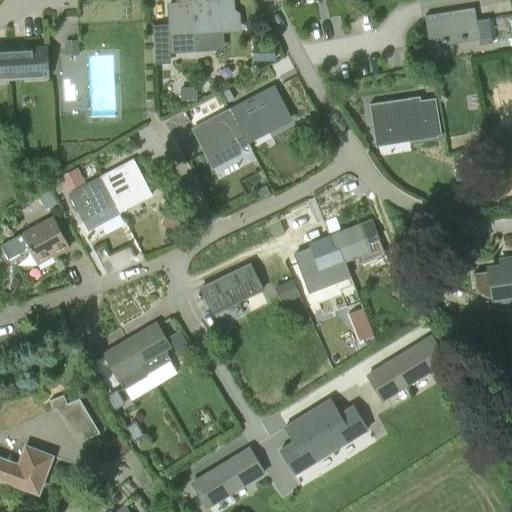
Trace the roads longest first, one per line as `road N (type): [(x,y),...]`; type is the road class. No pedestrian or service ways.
road 1 (residential): [(157,250),(355,157)]
road 2 (residential): [(157,250),(257,433)]
road 3 (residential): [(301,63),(391,43),(412,8),(466,0)]
road 4 (residential): [(257,433),(416,336)]
road 5 (residential): [(355,157),(378,186),(440,225),(511,224)]
road 6 (residential): [(0,323),(157,250)]
